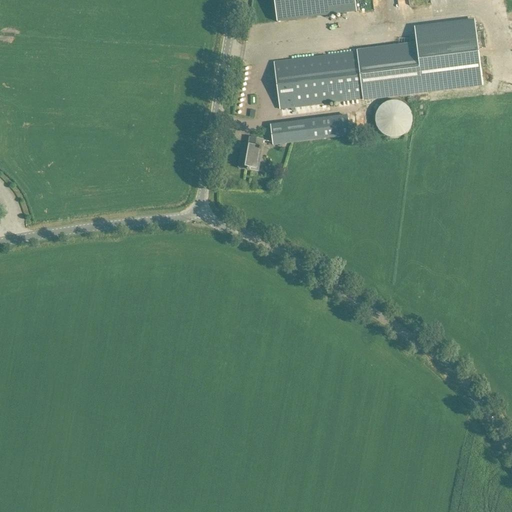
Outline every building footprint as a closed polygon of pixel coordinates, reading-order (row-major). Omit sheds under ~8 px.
[(274,0),(277,22),(357,12),(355,0),(274,0)] [(363,99),(423,92),(483,84),(475,22),(416,30),(418,45),(357,53),(363,99)] [(363,99),(357,53),(274,63),(280,110),(363,99)] [(237,114),(246,114),(246,107),(243,107),(243,98),(237,98),(237,114)] [(375,118),(377,124),(380,129),(385,133),(391,135),(397,135),(403,133),(408,129),(411,123),(412,117),(410,111),(407,106),(402,102),(397,100),(392,99),(387,100),(382,103),(379,107),(376,112),(375,118)] [(348,116),(281,125),(271,126),(273,145),(351,136),(348,116)] [(250,138),(249,145),(248,148),(260,150),(262,151),(263,140),(250,138)] [(248,148),(249,145),(245,145),(242,159),(241,159),(239,169),(256,172),(260,150),(248,148)]
